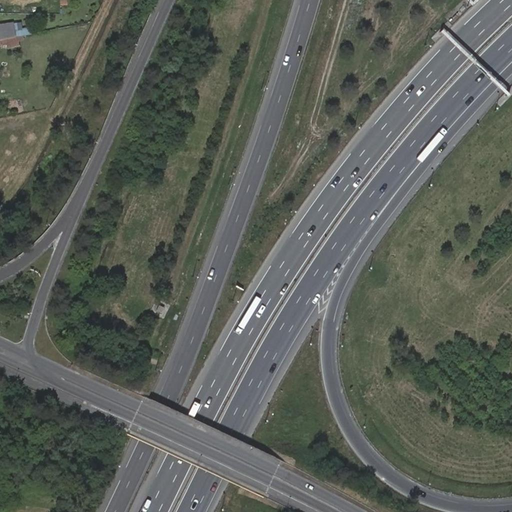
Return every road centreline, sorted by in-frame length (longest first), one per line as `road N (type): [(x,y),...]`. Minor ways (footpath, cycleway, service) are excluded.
road 1 (trunk): [(511,507),(434,501),(381,470),(343,421),(327,360),(333,303),(356,255),(511,42)]
road 2 (trunk): [(510,0),(444,63),(343,183),(254,315),(153,511)]
road 3 (trunk): [(190,511),(322,269),(430,128),(511,42)]
road 4 (motorway): [(311,0),(208,299),(114,511)]
road 5 (tertiary): [(354,511),(30,357)]
road 6 (tertiary): [(47,378),(331,511)]
road 7 (primary): [(169,0),(70,217)]
road 8 (primary): [(70,217),(34,320),(30,357)]
